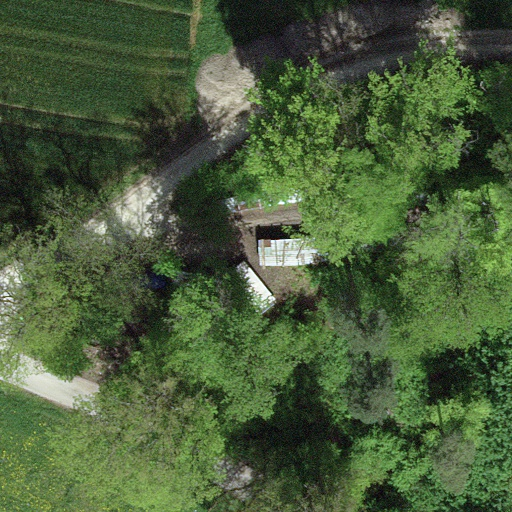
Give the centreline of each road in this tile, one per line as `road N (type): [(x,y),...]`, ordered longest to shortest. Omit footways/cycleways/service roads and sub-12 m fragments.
road 1 (track): [(0,292),(93,247),(302,95),(399,57),(511,48)]
road 2 (track): [(0,360),(304,511)]
